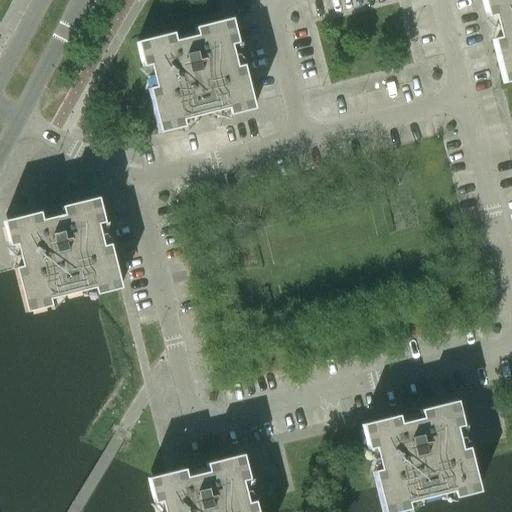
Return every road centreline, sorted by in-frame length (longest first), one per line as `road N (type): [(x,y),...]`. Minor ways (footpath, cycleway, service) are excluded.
road 1 (residential): [(134,181),(194,417),(203,425),(511,342)]
road 2 (residential): [(511,280),(461,97)]
road 3 (residential): [(134,181),(304,137)]
road 4 (residential): [(304,137),(461,97)]
road 5 (residential): [(276,0),(304,137)]
road 6 (residential): [(20,117),(83,0)]
road 7 (residential): [(20,117),(134,181)]
